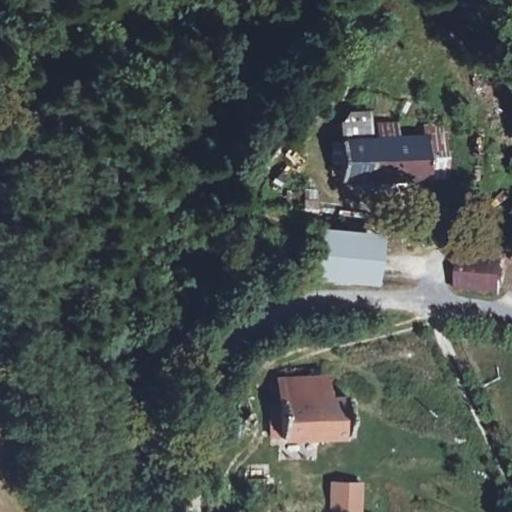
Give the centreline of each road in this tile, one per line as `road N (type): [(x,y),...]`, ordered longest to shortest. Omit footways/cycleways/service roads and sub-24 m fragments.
road 1 (unclassified): [(511,320),(355,299),(278,303),(235,333),(208,389),(198,511)]
road 2 (track): [(222,511),(241,394),(261,368),(317,344),(434,315),(454,186)]
road 3 (track): [(434,315),(511,486)]
